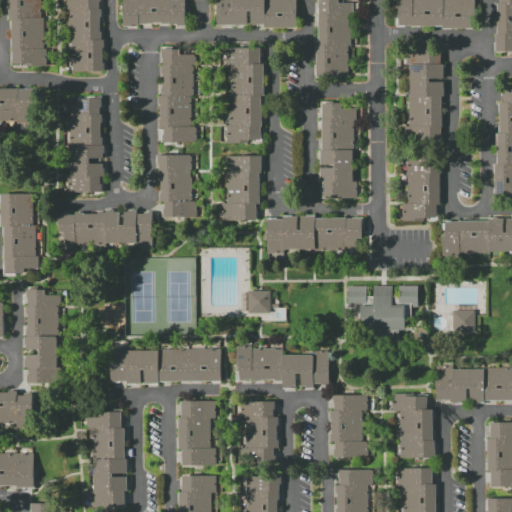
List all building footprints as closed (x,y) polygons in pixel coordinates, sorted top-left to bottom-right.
[(8,0),(40,0),(40,17),(43,17),(43,48),(46,48),(46,66),(25,66),(25,63),(11,63),(11,19),(8,19),(8,0)] [(100,0),(100,1),(99,1),(99,8),(100,8),(101,17),(99,17),(100,32),(101,31),(101,39),(104,39),(104,48),(102,48),(102,69),(71,69),(71,38),(69,38),(68,7),(66,8),(66,0),(100,0)] [(184,0),(185,26),(177,26),(177,25),(169,25),(169,24),(161,24),(161,23),(146,23),(146,24),(139,24),(139,25),(131,25),(131,26),(123,27),(123,0),(184,0)] [(295,0),(295,28),(263,28),(263,25),(250,25),(249,11),(246,11),(246,25),(216,25),(215,0),(295,0)] [(351,2),(351,13),(349,13),(349,45),(347,45),(347,77),(315,78),(315,44),(318,44),(317,0),(337,0),(337,2),(351,2)] [(474,0),(474,29),(442,29),(442,26),(411,26),(411,25),(398,25),(398,9),(395,9),(395,0),(474,0)] [(511,51),(495,51),(495,34),(496,34),(496,3),(500,3),(500,0),(511,0),(511,51)] [(260,46),(260,63),(264,63),(264,95),(261,95),(261,139),(227,139),(227,125),(229,125),(229,94),(232,94),(232,64),(227,64),(227,46),(260,46)] [(443,64),(443,78),(429,79),(429,82),(443,82),(443,96),(441,96),(441,127),(440,127),(440,141),(418,141),(418,136),(407,136),(406,126),(409,126),(409,96),(410,96),(410,65),(407,65),(406,48),(440,48),(440,64),(443,64)] [(194,55),(194,57),(195,57),(195,63),(194,63),(194,65),(191,65),(191,66),(192,66),(192,80),(191,80),(191,82),(193,82),(193,95),(191,95),(191,96),(189,96),(189,98),(190,98),(190,111),(189,111),(189,113),(191,113),(191,127),(195,127),(195,128),(196,128),(196,141),(194,141),(194,143),(162,143),(162,135),(163,135),(163,127),(158,127),(158,119),(160,119),(160,104),(158,104),(158,96),(160,96),(160,89),(162,89),(162,74),(160,74),(160,65),(162,65),(162,58),(161,58),(161,49),(172,49),(172,50),(179,50),(179,55),(194,55)] [(0,88),(34,88),(34,108),(28,108),(28,123),(17,123),(17,120),(0,120),(0,88)] [(511,199),(493,199),(494,165),(496,165),(496,135),(498,135),(499,103),(502,103),(502,89),(511,89),(511,199)] [(99,97),(99,114),(102,114),(102,123),(100,123),(101,137),(102,137),(102,145),(104,145),(104,153),(103,153),(103,158),(90,158),(90,164),(103,164),(103,168),(104,168),(104,176),(100,177),(100,184),(102,184),(102,192),(69,192),(69,191),(68,191),(68,178),(69,178),(69,177),(73,177),(73,176),(71,176),(71,145),(70,145),(69,115),(66,115),(66,104),(83,104),(83,97),(99,97)] [(356,181),(356,198),(322,198),(322,182),(319,182),(319,167),(333,167),(333,164),(319,164),(319,150),(321,150),(321,103),(341,103),(341,108),(355,108),(355,120),(353,120),(352,181),(356,181)] [(261,154),(261,172),(259,172),(259,203),(256,203),(256,219),(222,219),(222,202),(227,202),(227,154),(261,154)] [(163,218),(163,210),(164,210),(164,202),(159,202),(159,194),(161,194),(161,179),(159,179),(159,164),(157,164),(157,156),(191,156),(191,170),(190,170),(190,178),(191,178),(191,186),(190,186),(190,188),(191,188),(191,202),(195,202),(195,203),(197,203),(197,216),(196,216),(196,218),(163,218)] [(406,157),(441,157),(442,174),(439,174),(439,205),(436,205),(436,218),(423,218),(423,221),(402,221),(402,204),(407,204),(406,157)] [(4,227),(1,227),(1,195),(33,194),(33,226),(35,226),(36,256),(38,256),(39,269),(24,269),(24,274),(5,274),(4,227)] [(151,212),(152,245),(150,245),(150,247),(138,247),(138,246),(136,246),(136,242),(107,243),(106,241),(106,243),(104,243),(104,244),(76,245),(76,243),(75,243),(75,246),(74,246),(74,247),(60,247),(60,224),(58,224),(58,213),(67,213),(67,214),(75,214),(74,212),(82,212),(82,214),(97,213),(97,212),(105,212),(105,210),(113,210),(113,211),(118,211),(118,225),(124,225),(123,211),(128,211),(128,210),(136,210),(136,214),(144,214),(144,212),(151,212)] [(364,220),(364,254),(349,254),(349,251),(317,252),(317,251),(286,250),(286,255),(271,255),(269,221),(286,221),(286,218),(300,218),(300,232),(303,232),(303,218),(317,218),(317,219),(348,219),(348,220),(364,220)] [(442,254),(442,234),(446,234),(445,222),(458,222),(458,221),(489,220),(489,219),(503,218),(503,233),(506,233),(506,218),(511,218),(511,251),(489,251),(489,253),(442,254)] [(418,286),(418,306),(411,307),(411,319),(404,319),(404,330),(362,330),(362,314),(354,314),(354,304),(348,304),(347,286),(366,286),(366,297),(373,297),(373,286),(392,286),(392,296),(399,296),(399,286),(418,286)] [(59,295),(59,297),(61,297),(61,304),(60,304),(60,306),(57,306),(57,307),(59,307),(59,320),(57,320),(57,322),(59,322),(59,336),(56,336),(56,337),(57,337),(57,351),(56,351),(56,352),(57,352),(57,367),(60,367),(60,369),(61,369),(61,383),(28,384),(28,375),(29,375),(29,368),(25,368),(25,360),(26,360),(26,355),(39,355),(39,350),(26,350),(26,345),(25,345),(25,336),(26,336),(26,329),(28,329),(28,314),(26,314),(26,305),(28,305),(28,298),(27,298),(27,289),(37,289),(37,290),(45,290),(45,295),(59,295)] [(271,292),(271,314),(249,314),(249,292),(271,292)] [(473,311),(474,333),(451,333),(451,311),(473,311)] [(327,352),(328,383),(327,383),(327,385),(319,385),(319,384),(312,384),(312,387),(304,388),(304,386),(299,386),(299,373),(293,373),(294,386),(289,386),(289,388),(281,388),(281,381),(273,381),(273,379),(258,379),(258,381),(250,381),(250,379),(243,379),(243,380),(238,380),(238,367),(235,367),(235,346),(249,346),(249,347),(250,347),(250,349),(264,349),(264,350),(266,350),(266,348),(274,348),(274,349),(281,349),(281,355),(295,355),(295,356),(297,356),(297,355),(312,355),(311,352),(313,352),(313,351),(326,351),(326,352),(327,352)] [(221,349),(222,381),(159,382),(159,384),(145,384),(144,370),(141,370),(141,384),(127,384),(127,381),(111,381),(111,347),(127,347),(127,351),(160,351),(160,349),(221,349)] [(511,400),(484,400),(484,403),(469,403),(469,389),(466,389),(466,403),(452,403),(452,401),(436,401),(436,366),(452,366),(452,370),(485,370),(485,368),(511,368),(511,400)] [(33,393),(33,420),(17,420),(17,423),(0,423),(0,393),(10,393),(10,390),(17,390),(17,395),(25,395),(25,393),(33,393)] [(432,410),(432,441),(434,441),(434,458),(400,459),(399,412),(394,412),(394,394),(414,394),(414,397),(426,397),(426,410),(432,410)] [(365,396),(365,397),(367,397),(367,411),(361,411),(361,442),(366,442),(366,443),(367,443),(367,456),(366,456),(366,458),(333,458),(333,450),(334,450),(334,443),(330,443),(330,419),(329,419),(329,411),(334,411),(334,404),(332,404),(332,396),(365,396)] [(215,401),(215,419),(209,419),(210,449),(215,449),(215,466),(181,466),(181,450),(178,450),(177,418),(181,418),(181,402),(215,401)] [(275,402),(275,410),(273,410),(274,418),(278,417),(278,426),(277,426),(277,441),(279,441),(279,449),(275,449),(275,464),(242,465),(242,449),(246,448),(246,419),(247,419),(247,418),(241,418),(241,402),(275,402)] [(121,411),(121,427),(124,427),(124,458),(126,458),(126,473),(112,473),(112,476),(126,476),(126,490),(124,490),(124,506),(90,507),(90,490),(94,490),(94,459),(92,459),(92,429),(87,429),(87,417),(101,417),(101,411),(121,411)] [(511,486),(488,486),(488,470),(485,470),(485,438),(488,438),(488,422),(511,422),(511,486)] [(0,454),(33,454),(33,488),(16,488),(16,486),(0,486),(0,454)] [(431,468),(431,484),(435,484),(435,511),(403,511),(403,486),(398,486),(398,468),(431,468)] [(372,471),(372,484),(371,484),(371,485),(367,485),(367,511),(335,511),(335,508),(337,508),(337,493),(335,493),(335,486),(340,485),(340,478),(338,478),(338,470),(371,470),(371,471),(372,471)] [(215,475),(215,493),(210,493),(210,511),(178,511),(178,492),(181,492),(181,476),(215,475)] [(280,476),(280,485),(278,485),(278,500),(277,500),(276,511),(247,511),(247,507),(245,507),(245,493),(247,493),(247,491),(246,491),(246,476),(280,476)] [(487,511),(487,498),(511,498),(511,511),(487,511)] [(31,511),(31,503),(65,503),(65,511),(31,511)]
